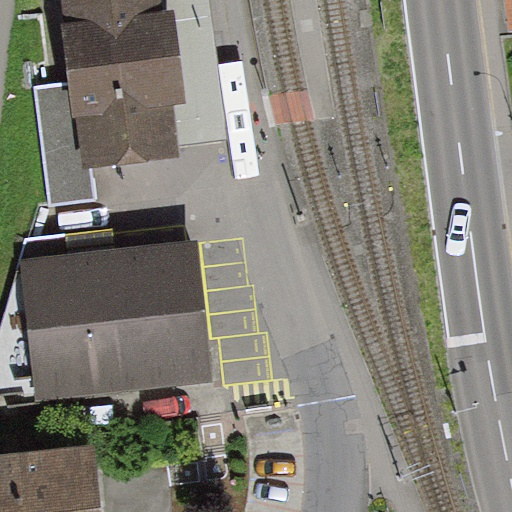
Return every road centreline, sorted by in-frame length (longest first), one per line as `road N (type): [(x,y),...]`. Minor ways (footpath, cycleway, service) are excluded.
road 1 (primary): [(442,0),(511,470)]
road 2 (residential): [(329,511),(334,460),(325,388),(252,145)]
